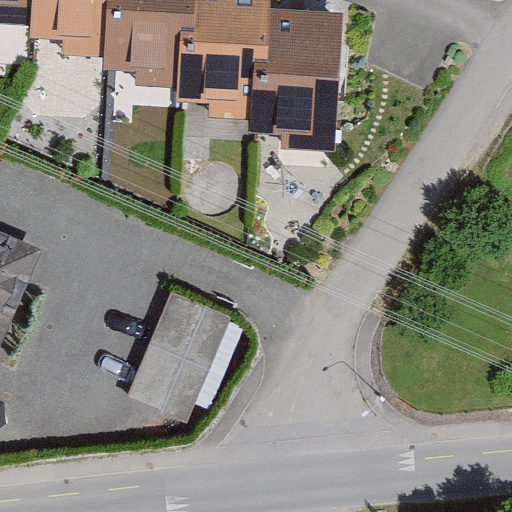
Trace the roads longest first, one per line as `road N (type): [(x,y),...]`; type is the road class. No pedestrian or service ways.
road 1 (residential): [(327,331),(14,193)]
road 2 (residential): [(327,331),(511,57)]
road 3 (tertiary): [(10,511),(261,482)]
road 4 (tertiary): [(261,482),(511,461)]
road 5 (residential): [(261,482),(327,331)]
